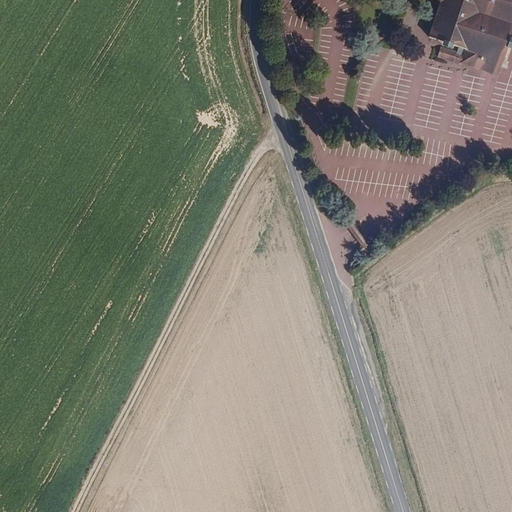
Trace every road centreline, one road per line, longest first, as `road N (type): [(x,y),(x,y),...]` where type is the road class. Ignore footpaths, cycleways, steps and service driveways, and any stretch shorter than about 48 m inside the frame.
road 1 (secondary): [(258,0),(266,76),(403,511)]
road 2 (track): [(284,134),(254,158),(141,378),(84,511)]
